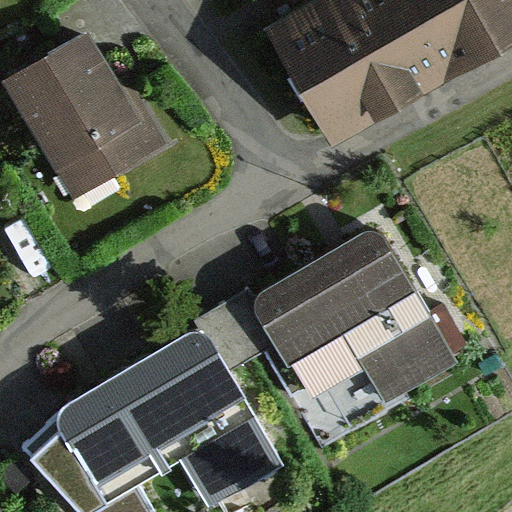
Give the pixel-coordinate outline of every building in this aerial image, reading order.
[(511,0),(300,0),(257,23),(322,142),(511,40),(511,0)] [(83,33),(0,77),(0,83),(46,169),(53,165),(69,194),(159,146),(122,78),(110,84),(83,33)] [(371,230),(218,318),(244,364),(270,348),(299,392),(353,360),(379,405),(449,365),(371,230)] [(76,511),(149,511),(135,488),(179,463),(204,506),(274,467),(224,376),(244,364),(218,318),(67,406),(22,452),(76,511)] [(0,511),(19,511),(2,494),(0,495),(0,511)]
